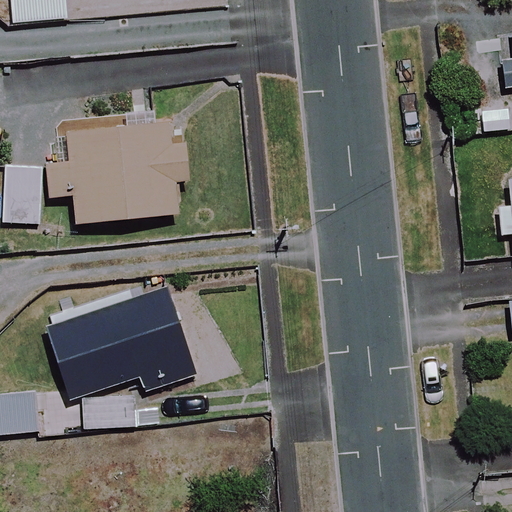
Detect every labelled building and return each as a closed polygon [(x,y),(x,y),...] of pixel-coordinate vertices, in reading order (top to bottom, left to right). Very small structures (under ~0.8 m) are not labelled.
[(511,60),(503,61),(505,90),(511,89),(511,60)] [(182,125),(73,124),(73,164),(53,164),(53,198),(77,199),(76,223),(181,224),(182,125)] [(44,170),(6,167),(2,224),(40,227),(44,170)] [(511,182),(510,183),(511,207),(498,209),(501,236),(511,235),(511,182)] [(197,376),(171,290),(49,326),(82,437),(145,418),(138,394),(197,376)] [(0,436),(48,433),(44,393),(0,396),(0,436)]
